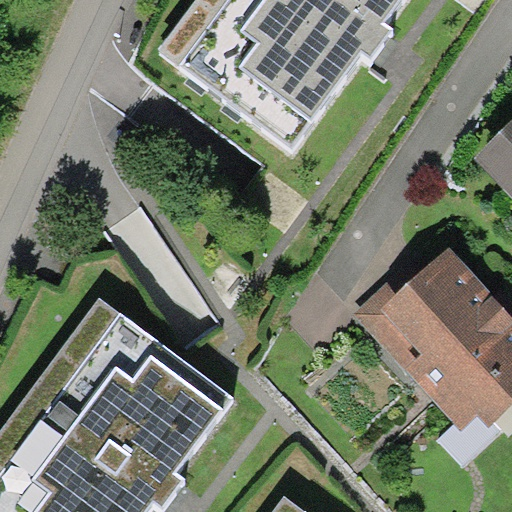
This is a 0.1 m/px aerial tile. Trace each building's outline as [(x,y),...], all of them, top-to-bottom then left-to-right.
[(405,0),(198,0),(158,54),(292,154),(360,64),(369,71),(378,60),(394,38),(384,30),(405,0)] [(511,127),(472,167),(511,207),(511,127)] [(511,323),(447,254),(401,297),(386,282),(349,316),(457,431),(474,415),(495,437),(511,421),(511,323)] [(238,403),(101,300),(0,434),(0,511),(168,511),(187,488),(179,482),(238,403)] [(301,511),(285,500),(276,511),(301,511)]
